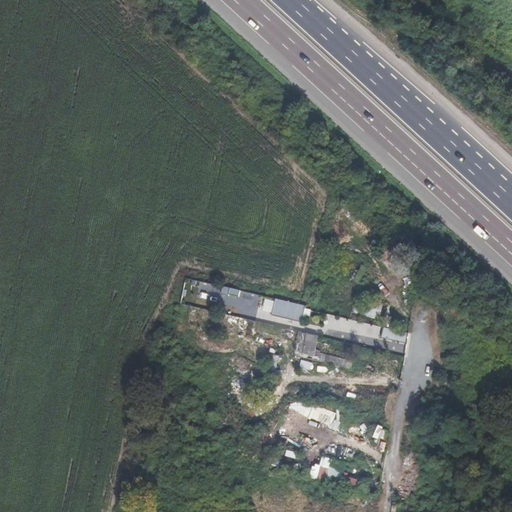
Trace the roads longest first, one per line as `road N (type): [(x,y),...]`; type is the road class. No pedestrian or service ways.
road 1 (motorway): [(239,0),(511,249)]
road 2 (motorway): [(511,197),(295,0)]
road 3 (track): [(389,511),(410,380)]
